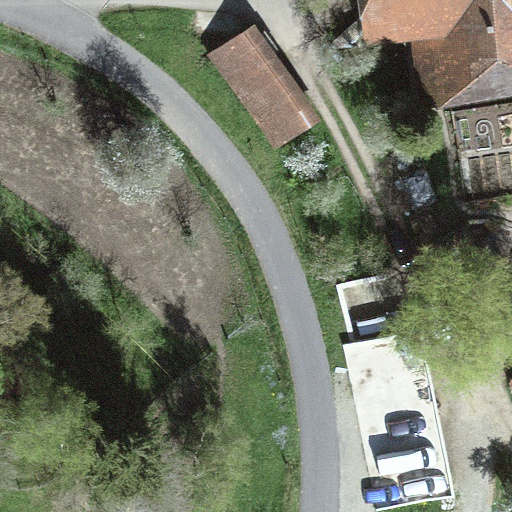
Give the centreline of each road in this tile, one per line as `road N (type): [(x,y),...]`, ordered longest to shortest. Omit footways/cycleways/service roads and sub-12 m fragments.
road 1 (unclassified): [(0,1),(70,26),(146,79),(248,198),(301,324),(315,393),(320,511)]
road 2 (track): [(227,0),(259,8),(279,26),(364,183),(511,423)]
